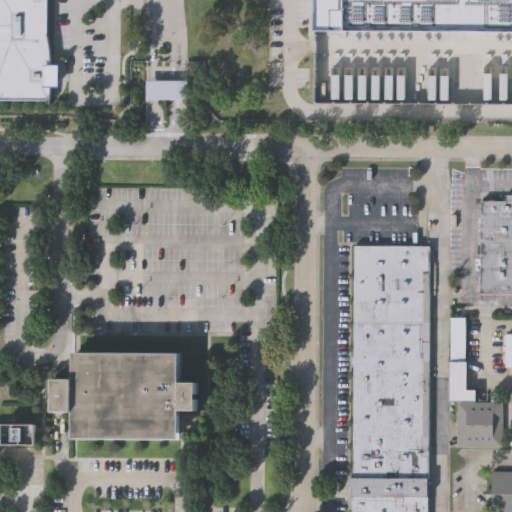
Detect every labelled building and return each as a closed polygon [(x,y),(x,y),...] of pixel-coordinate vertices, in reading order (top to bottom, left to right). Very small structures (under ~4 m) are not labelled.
[(60,62),(60,74),(60,84),(51,84),(51,88),(51,102),(48,102),(48,97),(0,96),(0,0),(48,0),(48,31),(50,43),(51,53),(52,62),(53,62),(60,62)] [(511,24),(315,25),(315,0),(511,0),(511,24)] [(156,97),(147,97),(147,78),(189,78),(189,97),(167,97),(167,80),(156,80),(156,97)] [(156,97),(167,97),(167,80),(156,80),(156,97)] [(511,290),(481,290),(483,199),(506,199),(506,193),(511,192),(511,290)] [(427,511),(352,511),(353,484),(350,484),(350,478),(353,478),(355,366),(352,366),(352,356),(353,356),(355,245),(431,246),(427,511)] [(78,355),(183,355),(183,385),(200,385),(200,412),(183,411),(183,440),(76,440),(76,415),(55,415),(55,379),(77,379),(78,355)] [(450,358),(466,358),(466,386),(476,386),(475,398),(449,398),(450,358)] [(502,445),(457,444),(458,400),(503,400),(502,445)] [(0,426),(36,426),(36,446),(0,446),(0,426)] [(492,511),(493,469),(511,469),(511,511),(492,511)]
